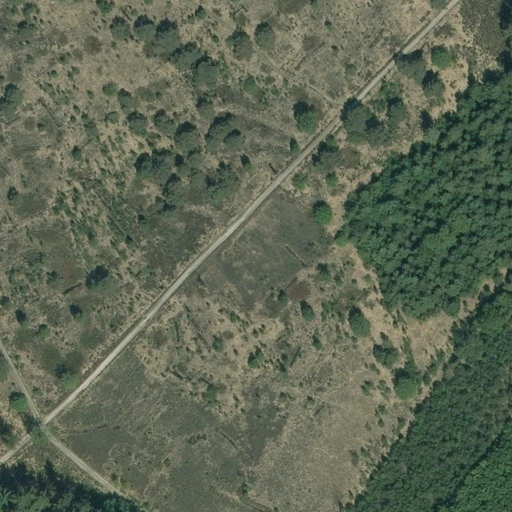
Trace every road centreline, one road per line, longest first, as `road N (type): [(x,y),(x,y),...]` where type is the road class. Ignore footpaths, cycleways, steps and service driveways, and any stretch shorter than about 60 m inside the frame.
road 1 (track): [(345,109),(0,467)]
road 2 (track): [(140,511),(40,428),(0,344)]
road 3 (track): [(458,0),(345,109)]
